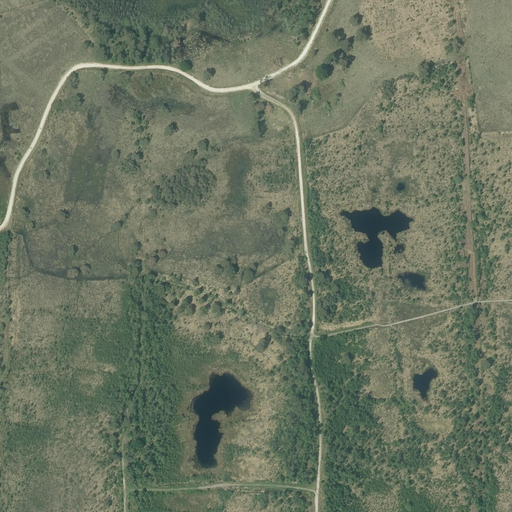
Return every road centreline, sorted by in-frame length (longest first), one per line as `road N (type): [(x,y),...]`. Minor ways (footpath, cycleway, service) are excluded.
road 1 (track): [(311,336),(262,328),(217,295),(146,280),(126,408),(124,492)]
road 2 (track): [(249,87),(211,90),(154,66),(73,69),(16,175),(0,229)]
road 3 (track): [(249,87),(293,110),(311,336)]
road 4 (track): [(124,492),(243,484),(317,490)]
road 5 (track): [(311,336),(317,490)]
road 6 (track): [(329,0),(298,60),(249,87)]
